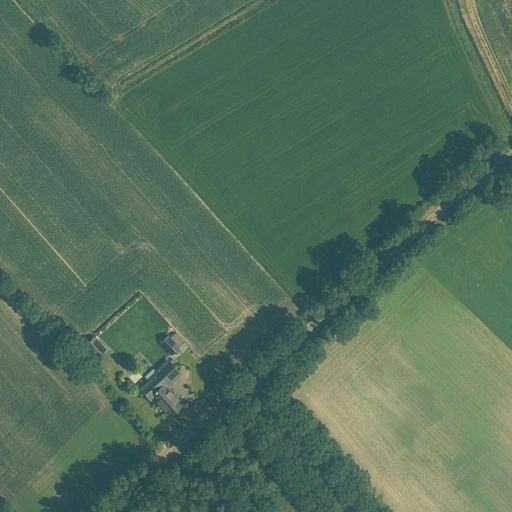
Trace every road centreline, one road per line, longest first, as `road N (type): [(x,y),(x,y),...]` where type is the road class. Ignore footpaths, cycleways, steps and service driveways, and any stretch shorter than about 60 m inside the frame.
road 1 (residential): [(253,379),(511,146)]
road 2 (residential): [(107,511),(253,379)]
road 3 (residential): [(356,511),(253,379)]
